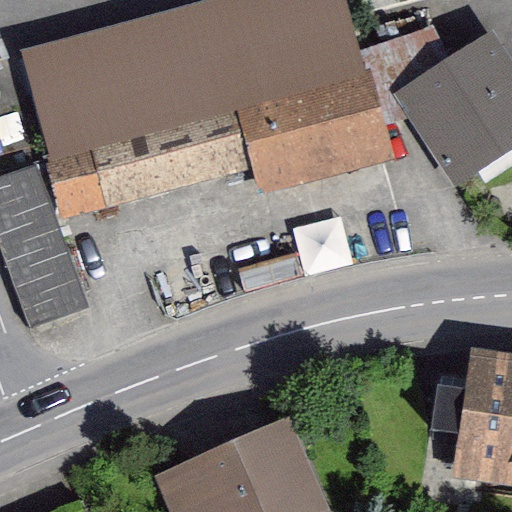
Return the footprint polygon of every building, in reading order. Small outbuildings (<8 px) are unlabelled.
[(348,0),(195,0),(17,46),(61,214),(253,164),(262,198),(391,164),(348,0)] [(511,156),(511,73),(488,37),(393,100),(455,194),(511,156)] [(90,302),(64,234),(41,243),(36,229),(48,224),(31,181),(0,193),(0,221),(38,322),(90,302)] [(345,216),(302,225),(311,268),(354,259),(345,216)] [(511,369),(468,362),(447,480),(511,491),(511,369)] [(320,511),(281,426),(156,482),(169,511),(320,511)]
